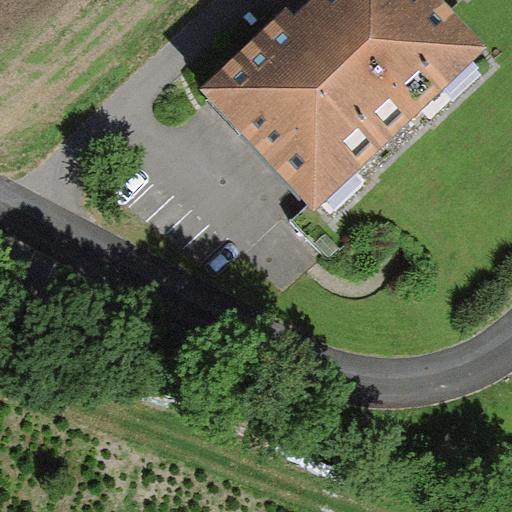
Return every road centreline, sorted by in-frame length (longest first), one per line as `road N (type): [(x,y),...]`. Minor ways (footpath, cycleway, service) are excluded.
road 1 (residential): [(511,331),(426,376),(356,381),(289,355),(22,209)]
road 2 (track): [(366,511),(0,371)]
